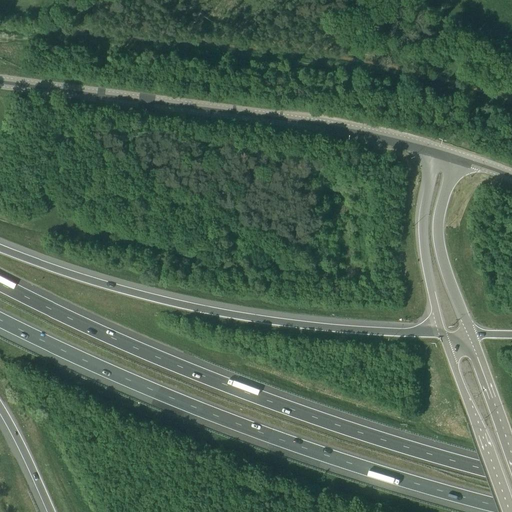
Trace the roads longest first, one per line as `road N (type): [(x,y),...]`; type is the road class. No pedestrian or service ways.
road 1 (motorway): [(511,475),(204,376),(0,282)]
road 2 (motorway): [(0,321),(194,409),(374,472),(511,509)]
road 3 (motorway): [(442,334),(173,302),(0,247)]
road 4 (tertiary): [(446,152),(314,120),(0,82)]
road 5 (primary): [(442,334),(509,511)]
road 6 (tertiary): [(446,152),(432,171),(423,210),(442,334)]
road 7 (tertiary): [(471,334),(439,243),(446,152)]
